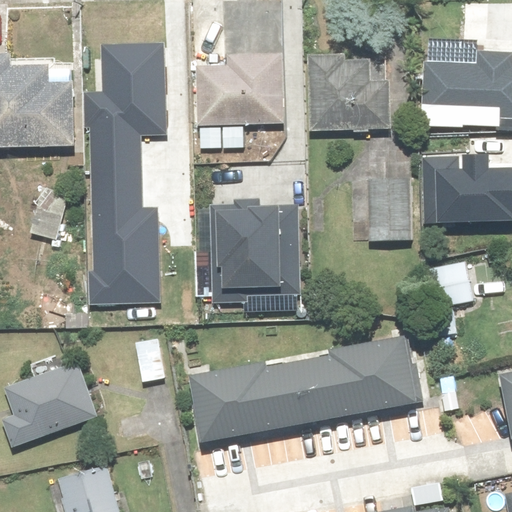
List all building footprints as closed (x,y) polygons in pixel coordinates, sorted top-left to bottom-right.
[(86,93),(94,302),(158,300),(154,206),(136,207),(132,123),(162,121),(159,45),(100,47),(102,92),(86,93)] [(511,53),(482,53),(481,67),(434,65),(432,114),(511,117),(511,53)] [(207,55),(207,70),(199,70),(198,126),(283,128),(284,72),(277,71),(277,57),(207,55)] [(392,132),(393,118),(410,119),(411,88),(394,87),(395,62),(348,61),(348,56),(316,55),(314,136),(346,137),(346,131),(392,132)] [(20,59),(0,58),(0,154),(16,154),(16,149),(79,148),(79,84),(60,84),(60,68),(20,69),(20,59)] [(494,153),(417,158),(422,234),(511,228),(511,164),(495,165),(494,153)] [(416,181),(371,182),(371,245),(416,244),(416,181)] [(77,198),(49,188),(32,234),(61,244),(77,198)] [(236,209),(214,209),(216,298),(302,297),(300,208),(264,208),(264,201),(236,202),(236,209)] [(470,261),(430,268),(437,307),(477,300),(470,261)] [(455,308),(431,312),(435,342),(459,339),(455,308)] [(160,334),(135,341),(146,387),(172,380),(160,334)] [(270,367),(193,381),(205,447),(422,407),(421,404),(427,403),(420,365),(411,367),(407,341),(333,354),(334,359),(271,370),(270,367)] [(103,409),(77,360),(0,401),(26,450),(103,409)] [(122,511),(109,466),(57,480),(66,511),(122,511)]
